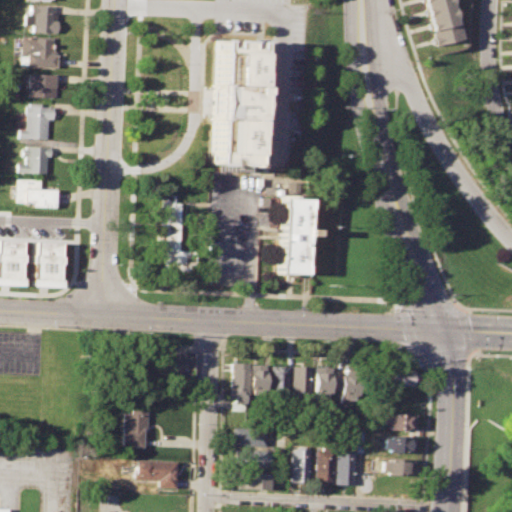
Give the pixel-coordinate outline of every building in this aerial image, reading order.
[(457,36),(448,0),(417,0),(429,43),(457,36)] [(25,4),(52,5),(51,14),(55,14),(55,33),(28,32),(28,24),(21,23),(21,13),(25,13),(25,4)] [(208,160),(247,161),(251,37),(212,36),(208,160)] [(18,37),(50,38),(49,51),(54,51),(53,67),(17,66),(18,37)] [(25,75),(53,75),(52,97),(24,97),(25,75)] [(15,128),(21,128),(22,105),(50,106),(50,118),(45,118),(44,140),(15,139),(15,128)] [(22,145),(48,146),(47,156),(43,156),(42,173),(13,172),(14,162),(22,163),(22,156),(18,156),(18,148),(22,148),(22,145)] [(12,178),(37,179),(36,189),(55,190),(54,207),(29,206),(29,201),(11,200),(12,178)] [(161,261),(168,261),(168,270),(192,270),(192,252),(175,252),(176,203),(171,203),(171,194),(159,194),(159,204),(155,204),(154,245),(162,245),(161,261)] [(278,273),(304,274),(306,199),(281,198),(278,273)] [(0,239),(18,240),(17,279),(0,278),(0,239)] [(31,241),(58,243),(56,281),(29,280),(31,241)] [(161,350),(192,352),(190,385),(159,383),(161,350)] [(229,362),(246,362),(244,402),(231,402),(231,397),(228,397),(229,362)] [(249,364),(265,365),(264,392),(248,392),(249,364)] [(269,365),(286,365),(285,395),(268,394),(269,365)] [(291,365),(308,366),(307,397),(290,396),(291,365)] [(312,366),(328,366),(328,399),(316,399),(316,391),(312,391),(312,366)] [(379,368),(406,369),(405,386),(378,385),(379,368)] [(341,369),(356,369),(355,403),(339,402),(341,369)] [(127,409),(144,410),(143,431),(139,431),(139,448),(118,447),(119,413),(127,414),(127,409)] [(382,412),(409,413),(408,429),(381,428),(382,412)] [(229,428),(264,429),(264,446),(229,445),(229,428)] [(380,435),(410,436),(409,453),(379,452),(380,435)] [(286,446),(305,447),(304,483),(285,482),(286,446)] [(311,448),(329,448),(329,483),(311,483),(311,448)] [(236,449),(266,450),(265,468),(235,466),(236,449)] [(332,449),(331,484),(349,484),(350,450),(332,449)] [(378,457),(409,459),(409,475),(377,473),(378,457)] [(133,458),(174,460),(173,487),(153,486),(154,480),(129,479),(130,464),(133,464),(133,458)] [(233,471),(264,472),(264,489),(233,488),(233,471)] [(136,511),(137,497),(149,498),(149,494),(170,495),(168,511),(136,511)]
